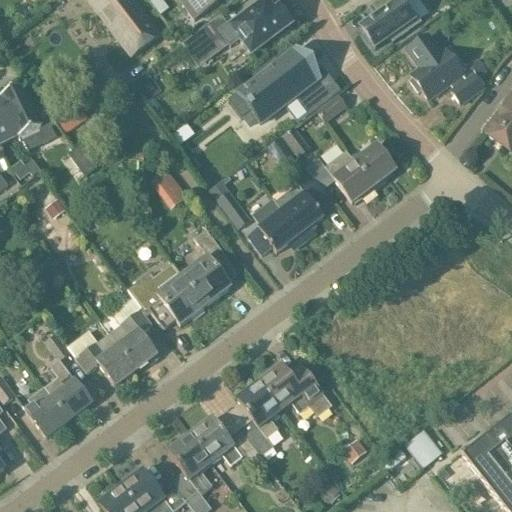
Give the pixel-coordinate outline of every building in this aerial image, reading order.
[(85,0),(132,60),(160,38),(131,0),(85,0)] [(177,0),(195,23),(225,0),(177,0)] [(379,17),(360,31),(375,52),(389,41),(392,45),(421,25),(404,0),(381,0),(371,7),(379,17)] [(220,37),(230,50),(240,43),(251,58),(277,38),(279,41),(290,32),(289,30),(291,28),(278,11),(273,14),(265,3),(220,37)] [(215,43),(205,29),(182,47),(197,67),(206,59),(202,53),(215,43)] [(417,67),(418,66),(422,71),(410,79),(413,82),(409,84),(418,96),(421,93),(428,104),(450,88),(454,93),(451,95),(460,108),(483,92),(473,79),(465,85),(461,80),(463,79),(445,54),(441,57),(428,38),(407,53),(417,67)] [(237,97),(228,104),(233,110),(241,121),(243,120),(242,120),(250,114),(251,115),(261,127),(276,115),(300,97),(315,86),(307,76),(305,78),(303,75),(301,73),(308,67),(302,59),(296,52),(278,66),(277,65),(276,62),(275,61),(252,78),(253,79),(256,83),(237,97)] [(478,62),(470,68),(478,80),(487,73),(478,62)] [(161,93),(150,79),(135,90),(146,104),(161,93)] [(309,118),(330,103),(321,91),(300,107),(309,118)] [(21,92),(0,102),(20,142),(19,142),(21,146),(42,135),(41,132),(21,92)] [(509,104),(484,136),(511,158),(511,96),(507,102),(509,104)] [(337,99),(317,115),(324,125),(345,109),(337,99)] [(0,149),(0,150),(1,150),(19,141),(19,142),(20,142),(0,102),(0,101),(0,149)] [(78,110),(58,124),(66,136),(86,121),(78,110)] [(284,140),(299,160),(309,152),(294,132),(284,140)] [(280,142),(268,151),(280,168),(293,159),(280,142)] [(355,166),(373,190),(394,175),(376,150),(355,166)] [(346,154),(325,170),(334,181),(352,206),(373,190),(355,166),(346,154)] [(77,169),(85,180),(97,171),(89,160),(77,169)] [(39,172),(31,162),(24,167),(31,178),(39,172)] [(168,173),(156,182),(166,195),(177,186),(168,173)] [(224,189),(231,183),(228,179),(211,193),(239,232),(250,224),(230,196),(229,196),(224,189)] [(298,188),(275,205),(282,214),(305,245),(312,240),(307,234),(323,221),(319,215),(331,206),(314,182),(300,192),(298,188)] [(45,210),(44,211),(53,222),(65,213),(56,201),(45,210)] [(260,230),(248,239),(262,258),(272,251),(277,256),(293,244),(298,250),(305,245),(282,214),(275,205),(273,203),(252,219),(260,230)] [(207,260),(182,279),(205,310),(233,289),(225,278),(235,271),(206,233),(194,242),(207,260)] [(150,276),(128,293),(134,301),(142,311),(144,315),(148,312),(160,327),(172,318),(181,329),(205,310),(182,279),(172,267),(154,281),(150,276)] [(119,329),(109,337),(136,373),(157,357),(141,336),(152,328),(140,312),(142,311),(134,301),(120,312),(128,322),(119,329)] [(89,334),(66,351),(75,362),(86,378),(99,368),(114,389),(136,373),(109,337),(98,345),(89,334)] [(55,338),(45,345),(59,364),(59,365),(60,365),(70,357),(55,338)] [(58,381),(44,391),(69,424),(91,407),(60,365),(59,365),(59,364),(50,370),(58,381)] [(281,369),(259,386),(281,415),(292,407),(299,417),(310,409),(318,420),(332,410),(309,380),(301,369),(288,378),(281,369)] [(1,379),(0,379),(0,404),(2,407),(15,398),(1,379)] [(259,386),(237,402),(252,423),(241,432),(262,459),(274,450),(267,441),(278,433),(271,423),(281,415),(259,386)] [(33,407),(25,413),(46,441),(69,424),(44,391),(29,402),(33,407)] [(211,422),(190,438),(211,467),(222,459),(230,470),(241,462),(247,470),(262,459),(241,432),(227,442),(211,422)] [(502,511),(511,511),(511,425),(511,424),(511,423),(510,422),(461,461),(502,511)] [(424,434),(405,449),(422,472),(424,471),(441,456),(424,434)] [(190,438),(168,455),(183,475),(170,485),(185,505),(190,511),(210,511),(201,499),(212,491),(200,476),(211,467),(190,438)] [(354,455),(346,461),(349,466),(366,454),(358,443),(350,449),(354,455)] [(400,453),(381,468),(387,475),(406,460),(400,453)] [(444,481),(448,477),(443,471),(439,475),(444,481)] [(142,474),(120,491),(136,511),(175,511),(185,505),(170,485),(158,495),(142,474)] [(330,485),(319,498),(328,506),(339,494),(330,485)] [(136,511),(120,491),(98,507),(102,511),(136,511)]
